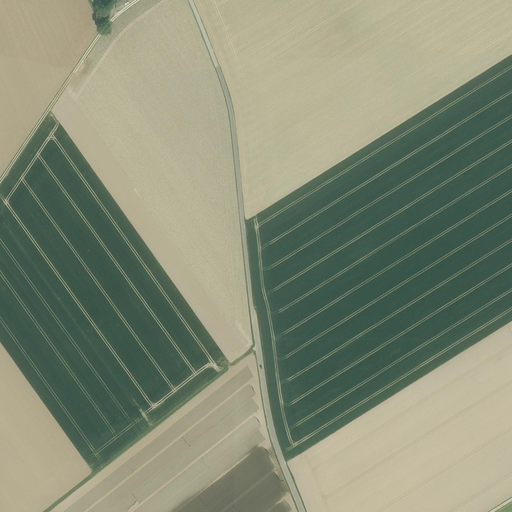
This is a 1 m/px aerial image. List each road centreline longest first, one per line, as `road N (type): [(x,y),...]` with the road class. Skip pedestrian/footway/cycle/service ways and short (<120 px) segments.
road 1 (unclassified): [(188,0),(231,118),(263,386),(301,511)]
road 2 (track): [(135,0),(110,18),(0,179)]
